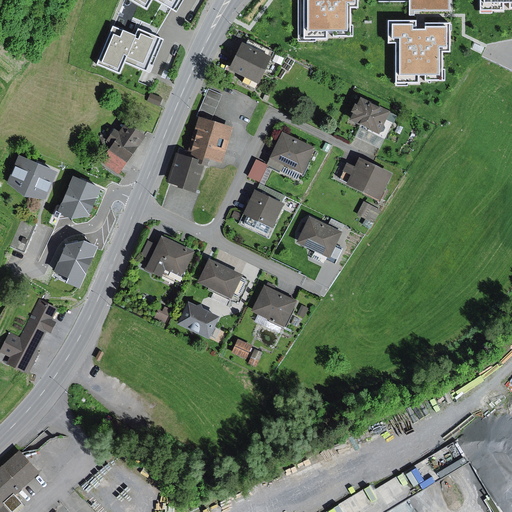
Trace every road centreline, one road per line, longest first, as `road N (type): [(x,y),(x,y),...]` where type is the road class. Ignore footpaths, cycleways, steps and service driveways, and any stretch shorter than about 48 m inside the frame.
road 1 (primary): [(0,439),(70,355),(138,202)]
road 2 (unknown): [(309,511),(438,429),(469,442),(511,494)]
road 3 (residential): [(212,239),(270,118),(363,157)]
road 4 (primary): [(147,179),(228,0)]
road 5 (residential): [(147,179),(122,189),(62,259),(0,287)]
